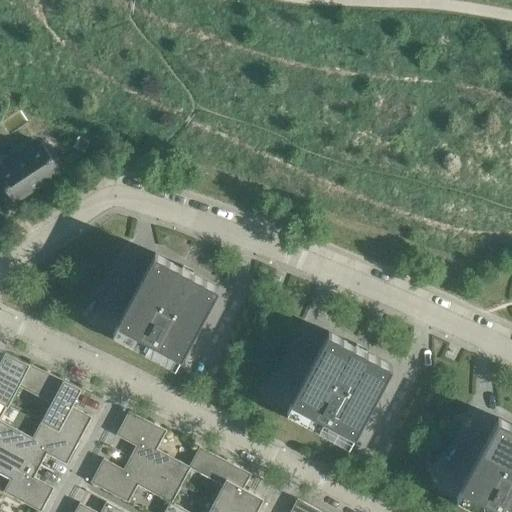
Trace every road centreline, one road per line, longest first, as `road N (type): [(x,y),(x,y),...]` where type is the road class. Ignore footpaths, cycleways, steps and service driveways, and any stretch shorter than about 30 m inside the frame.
road 1 (residential): [(511,352),(119,196),(0,267)]
road 2 (residential): [(372,511),(0,321)]
